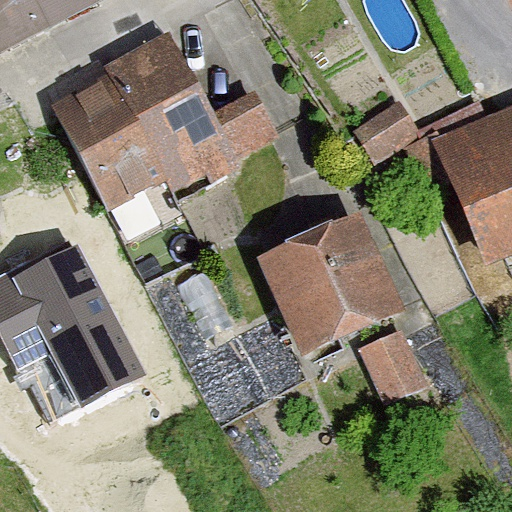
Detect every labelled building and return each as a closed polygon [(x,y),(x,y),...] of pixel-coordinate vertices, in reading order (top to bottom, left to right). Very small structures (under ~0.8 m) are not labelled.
[(0,0),(0,67),(138,0),(0,0)] [(511,0),(500,0),(511,26),(511,25),(511,0)] [(171,42),(48,112),(110,222),(148,200),(158,218),(285,146),(255,93),(213,117),(171,42)] [(511,107),(431,140),(486,279),(511,269),(511,107)] [(363,226),(262,273),(307,371),(409,325),(363,226)] [(400,338),(359,357),(384,411),(426,391),(400,338)]
